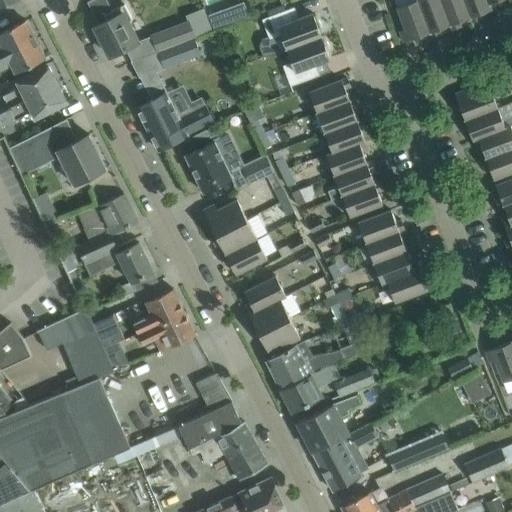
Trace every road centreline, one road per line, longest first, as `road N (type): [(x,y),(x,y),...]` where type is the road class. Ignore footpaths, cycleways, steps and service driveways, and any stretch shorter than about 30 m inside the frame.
road 1 (residential): [(317,511),(51,0)]
road 2 (residential): [(511,293),(487,285),(470,267),(415,93)]
road 3 (residential): [(415,93),(390,89),(371,67),(348,0)]
